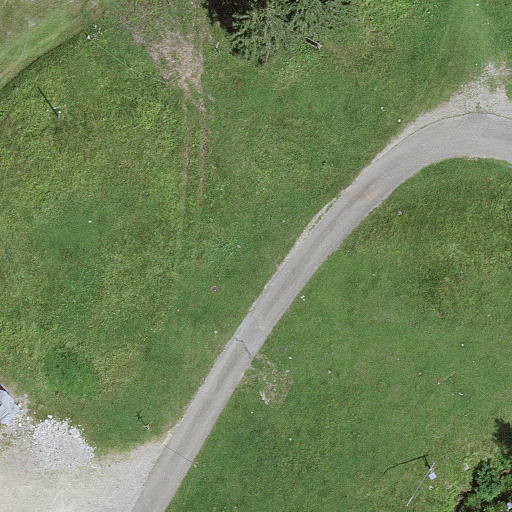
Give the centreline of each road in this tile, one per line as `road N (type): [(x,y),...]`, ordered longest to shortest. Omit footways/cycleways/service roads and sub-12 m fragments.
road 1 (track): [(170,464),(284,285),(359,198),(432,142),(471,134),(511,141)]
road 2 (track): [(0,431),(170,464)]
